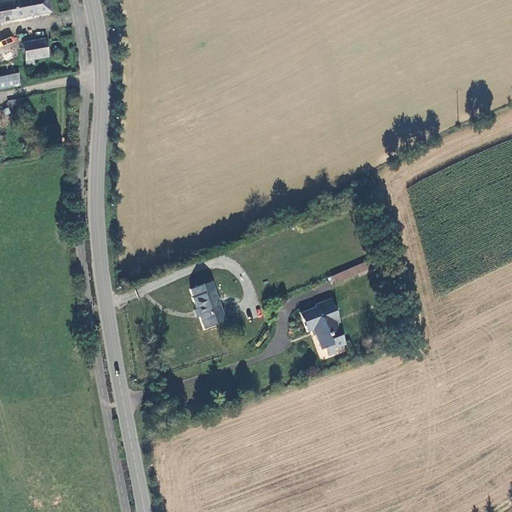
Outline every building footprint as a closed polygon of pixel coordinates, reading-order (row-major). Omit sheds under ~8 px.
[(0,0),(0,24),(52,15),(50,0),(0,0)] [(45,42),(23,46),(26,72),(29,71),(28,67),(31,67),(30,61),(48,59),(45,42)] [(19,75),(0,78),(0,88),(20,85),(19,75)] [(23,98),(7,101),(9,110),(24,107),(23,98)] [(334,284),(370,273),(366,263),(331,274),(334,284)] [(191,296),(191,298),(203,329),(224,321),(213,291),(214,290),(211,281),(188,289),(191,296)] [(336,326),(340,324),(331,300),(313,306),(314,309),(300,314),(307,332),(314,329),(315,334),(314,335),(320,350),(324,349),(330,346),(332,350),(343,346),(336,326)] [(333,353),(332,350),(330,346),(324,349),(326,356),(333,353)]
